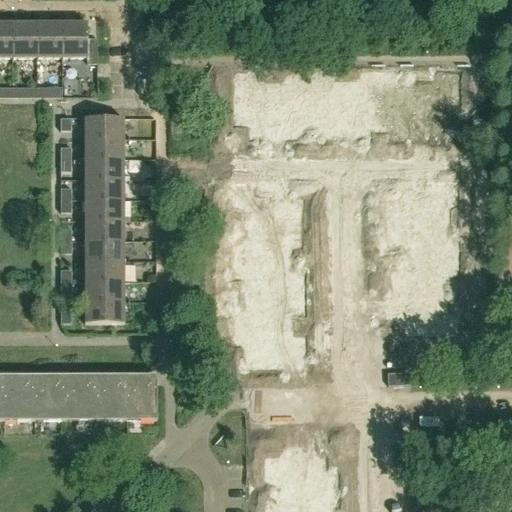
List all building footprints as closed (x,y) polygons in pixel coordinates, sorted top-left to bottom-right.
[(0,25),(0,61),(13,62),(13,26),(0,25)] [(13,26),(13,62),(38,62),(38,25),(13,26)] [(38,25),(38,62),(63,61),(63,25),(38,25)] [(88,66),(97,66),(98,66),(97,42),(88,42),(87,25),(63,25),(63,61),(88,61),(88,66)] [(237,76),(237,123),(252,122),(252,136),(278,136),(278,86),(252,86),(252,76),(237,76)] [(278,86),(278,136),(297,136),(297,122),(312,123),(312,76),(297,76),(297,86),(278,86)] [(312,76),(312,123),(326,122),(326,136),(346,136),(346,86),(326,87),(326,76),(312,76)] [(346,86),(346,136),(365,136),(365,122),(380,122),(380,76),(365,76),(365,86),(346,86)] [(380,76),(380,122),(394,122),(394,136),(414,136),(414,87),(394,86),(394,76),(380,76)] [(414,87),(414,136),(439,136),(439,122),(455,122),(455,76),(439,76),(439,86),(414,87)] [(13,90),(0,90),(0,100),(13,101),(13,90)] [(38,90),(13,90),(13,101),(38,101),(38,90)] [(63,90),(38,90),(38,101),(63,101),(63,90)] [(72,121),(61,121),(61,134),(72,134),(72,121)] [(84,142),(124,141),(124,121),(84,121),(84,142)] [(84,162),(124,162),(124,141),(84,142),(84,162)] [(61,162),(72,162),(72,150),(61,151),(61,162)] [(61,162),(61,175),(72,175),(72,162),(61,162)] [(85,183),(124,183),(124,162),(84,162),(85,183)] [(85,203),(124,203),(124,183),(85,183),(85,203)] [(61,203),(72,203),(72,191),(61,192),(61,203)] [(237,193),(237,208),(247,208),(247,232),(297,232),(297,209),(283,209),(283,193),(237,193)] [(395,209),(395,232),(444,232),(444,208),(455,208),(455,193),(408,193),(408,209),(395,209)] [(72,215),(72,203),(61,203),(61,215),(72,215)] [(85,224),(125,224),(124,203),(85,203),(85,224)] [(85,244),(125,244),(125,224),(85,224),(85,244)] [(61,244),(72,244),(72,232),(61,232),(61,244)] [(237,252),(237,266),(283,266),(283,252),(297,252),(297,232),(247,232),(247,252),(237,252)] [(395,232),(395,252),(408,252),(408,266),(455,266),(455,252),(444,252),(444,232),(395,232)] [(61,244),(61,257),(72,257),(72,244),(61,244)] [(85,265),(125,265),(125,244),(85,244),(85,265)] [(125,265),(85,265),(85,285),(125,285),(125,265)] [(237,266),(237,280),(247,280),(247,300),(297,300),(297,281),(283,281),(283,266),(237,266)] [(395,281),(395,300),(444,300),(444,280),(455,280),(455,266),(408,266),(408,281),(395,281)] [(61,286),(72,286),(72,273),(61,273),(61,286)] [(125,285),(85,285),(85,306),(125,306),(125,285)] [(61,286),(61,297),(72,297),(72,286),(61,286)] [(379,322),(378,299),(354,300),(355,323),(379,322)] [(237,320),(237,334),(283,334),(283,320),(297,320),(297,300),(247,300),(247,320),(237,320)] [(395,300),(395,324),(408,324),(408,339),(455,339),(455,324),(444,324),(444,300),(395,300)] [(125,306),(85,306),(85,327),(125,326),(125,306)] [(61,327),(72,327),(72,314),(61,314),(61,327)] [(237,334),(237,348),(247,348),(247,373),(297,373),(297,349),(283,349),(283,334),(237,334)] [(0,423),(157,423),(157,378),(0,378),(0,423)] [(267,438),(267,449),(385,448),(385,437),(267,438)] [(270,464),(270,479),(280,479),(280,503),(330,503),(330,480),(316,480),(316,464),(270,464)] [(342,464),(342,472),(360,472),(360,464),(342,464)] [(329,511),(330,503),(280,503),(280,511),(329,511)]
